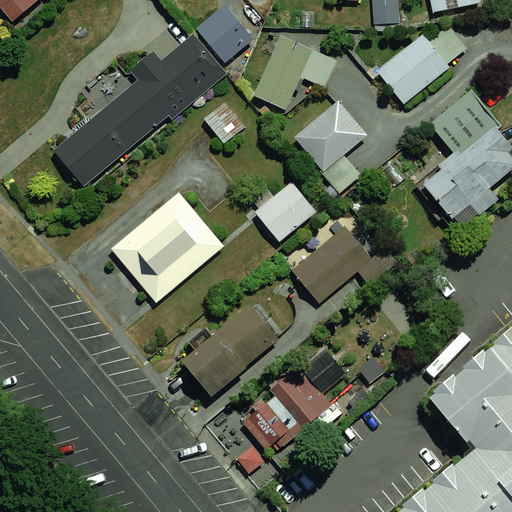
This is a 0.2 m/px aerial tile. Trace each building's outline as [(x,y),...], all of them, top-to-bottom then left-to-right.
[(0,0),(0,6),(13,21),(37,0),(0,0)] [(387,0),(360,0),(363,25),(389,23),(387,0)] [(477,0),(418,0),(421,15),(479,7),(477,0)] [(511,0),(499,0),(511,25),(511,0)] [(221,3),(194,25),(225,62),(252,40),(221,3)] [(434,21),(371,70),(395,101),(458,51),(434,21)] [(277,35),(249,94),(282,110),(298,76),(319,86),(331,62),(277,35)] [(194,36),(58,150),(88,185),(224,71),(194,36)] [(337,98),(288,134),(328,189),(354,170),(341,153),(364,136),(337,98)] [(220,99),(199,116),(221,143),(242,126),(220,99)] [(511,147),(494,126),(428,182),(450,207),(511,154),(511,147)] [(400,154),(383,167),(400,189),(417,175),(400,154)] [(287,179),(249,209),(277,243),(314,212),(287,179)] [(179,193),(113,249),(159,302),(225,246),(179,193)] [(343,228),(293,272),(319,302),(370,258),(343,228)] [(250,305),(182,360),(211,395),(278,341),(250,305)] [(511,511),(511,326),(494,342),(495,344),(485,352),(483,350),(463,367),(465,369),(455,377),(454,375),(433,392),(435,394),(430,398),(467,443),(470,440),(476,448),(454,465),(452,463),(432,480),(434,483),(425,490),(423,488),(402,505),(404,508),(398,511),(511,511)] [(302,368),(307,373),(295,383),(289,375),(271,390),(276,397),(244,423),(265,450),(272,444),(277,450),(333,405),(323,393),(347,374),(326,348),(302,368)] [(374,357),(359,369),(370,383),(385,371),(374,357)]
